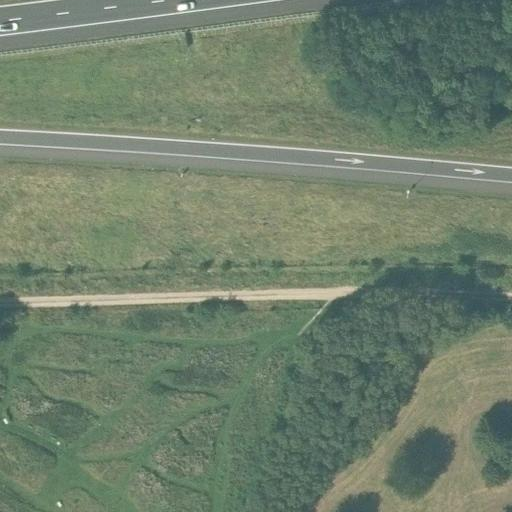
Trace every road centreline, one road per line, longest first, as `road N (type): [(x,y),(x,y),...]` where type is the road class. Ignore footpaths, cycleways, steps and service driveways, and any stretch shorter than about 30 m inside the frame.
road 1 (motorway): [(0,137),(511,174)]
road 2 (track): [(511,297),(222,294),(0,303)]
road 3 (motorway): [(0,24),(188,0)]
